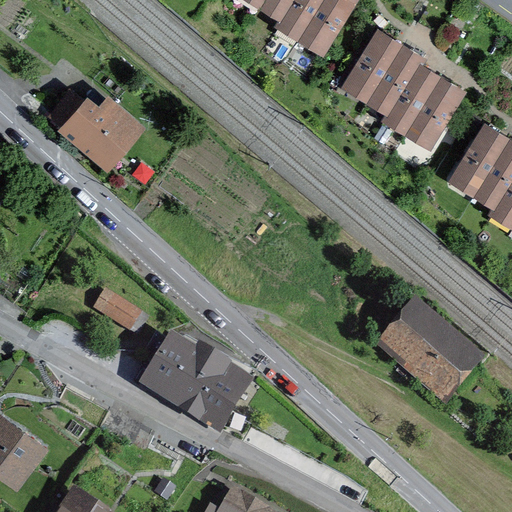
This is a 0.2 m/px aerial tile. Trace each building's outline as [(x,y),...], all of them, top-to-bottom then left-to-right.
[(262,0),(274,7),(276,8),(281,0),(262,0)] [(269,14),(297,30),(314,0),(281,0),(276,8),(274,7),(269,14)] [(326,47),(353,0),(314,0),(297,30),(326,47)] [(330,72),(360,89),(394,31),(364,14),(330,72)] [(428,25),(422,35),(432,41),(438,31),(428,25)] [(360,89),(381,102),(384,104),(414,53),(417,55),(422,47),(394,31),(360,89)] [(377,109),(404,125),(438,67),(417,55),(414,53),(384,104),(381,102),(377,109)] [(433,142),(467,84),(438,67),(404,125),(433,142)] [(99,97),(88,87),(84,92),(69,82),(49,113),(60,120),(56,125),(107,167),(147,120),(108,87),(99,97)] [(479,94),(469,88),(459,104),(469,110),(479,94)] [(477,124),(482,116),(474,111),(469,120),(477,124)] [(450,171),(479,189),(511,132),(511,129),(484,113),(482,116),(477,124),(450,171)] [(511,132),(479,189),(501,201),(504,203),(511,188),(511,132)] [(497,209),(511,217),(511,188),(504,203),(501,201),(497,209)] [(130,330),(131,329),(138,334),(149,315),(142,311),(143,310),(105,287),(93,307),(130,330)] [(486,354),(415,294),(374,342),(446,402),(486,354)] [(142,353),(152,359),(138,382),(220,432),(222,428),(232,411),(254,376),(231,362),(233,359),(199,338),(196,343),(172,328),(167,336),(157,329),(142,353)] [(81,420),(99,431),(112,408),(93,398),(81,420)] [(51,442),(0,406),(0,476),(18,489),(51,442)] [(156,432),(112,408),(99,431),(130,447),(132,443),(146,451),(156,432)] [(243,441),(253,424),(232,411),(222,428),(243,441)] [(176,485),(163,476),(154,491),(167,499),(176,485)] [(115,511),(74,484),(54,511),(115,511)] [(279,511),(232,484),(218,507),(210,502),(204,511),(279,511)]
